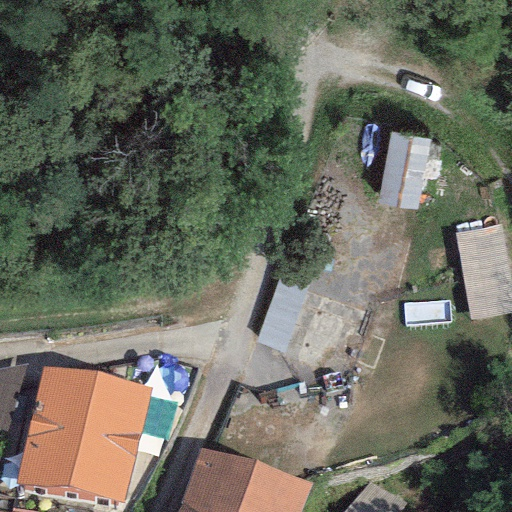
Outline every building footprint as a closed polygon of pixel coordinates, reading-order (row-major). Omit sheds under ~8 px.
[(423,139),(385,135),(377,206),(414,210),(423,139)] [(511,294),(503,225),(456,231),(467,320),(511,314),(511,294)] [(0,431),(24,437),(40,365),(24,365),(0,369),(0,431)] [(148,388),(40,365),(24,437),(14,483),(122,506),(148,388)] [(298,511),(308,483),(196,448),(175,511),(298,511)]
